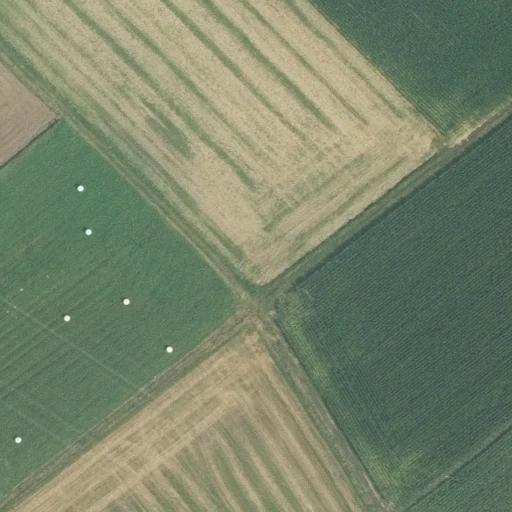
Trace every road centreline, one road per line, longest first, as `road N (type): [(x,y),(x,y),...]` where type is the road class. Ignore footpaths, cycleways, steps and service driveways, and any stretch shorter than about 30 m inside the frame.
road 1 (track): [(11,511),(511,129)]
road 2 (track): [(387,511),(248,296),(0,54)]
